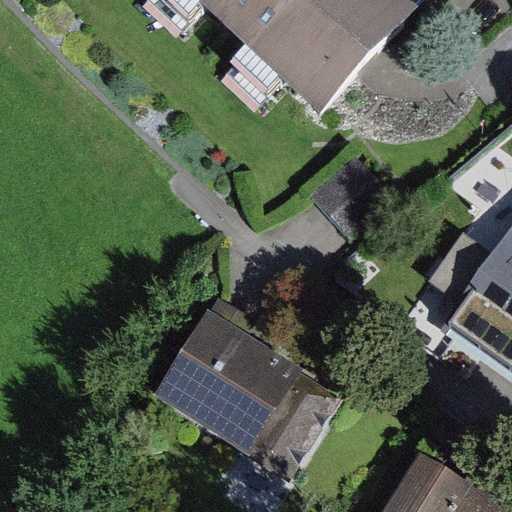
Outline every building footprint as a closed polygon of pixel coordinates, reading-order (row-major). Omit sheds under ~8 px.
[(196,0),(322,119),(422,15),(406,0),(196,0)] [(305,194),(346,245),(399,203),(358,152),(305,194)] [(511,229),(438,335),(511,386),(511,229)] [(344,399),(205,315),(149,407),(289,491),(344,399)] [(477,511),(474,510),(485,491),(423,454),(387,511),(477,511)]
